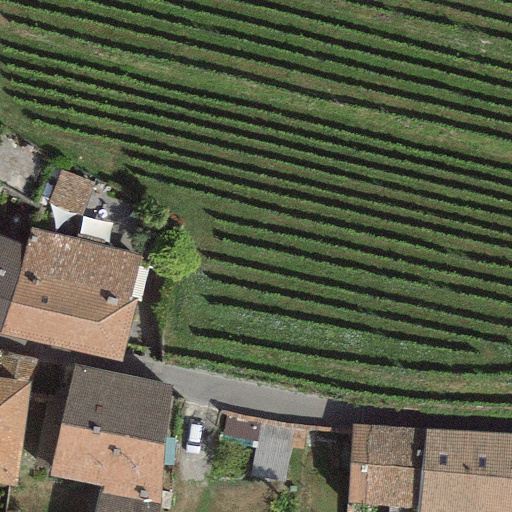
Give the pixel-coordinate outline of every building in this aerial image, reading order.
[(139,257),(27,228),(22,246),(0,331),(0,333),(119,364),(136,299),(129,297),(139,257)] [(0,238),(0,331),(22,246),(0,238)] [(170,386),(71,365),(47,477),(98,486),(96,493),(158,504),(170,386)] [(29,383),(0,378),(0,485),(15,487),(29,383)] [(423,429),(348,425),(344,505),(419,509),(423,429)] [(511,511),(511,435),(423,429),(419,509),(418,511),(511,511)] [(156,511),(158,504),(96,493),(91,511),(156,511)]
